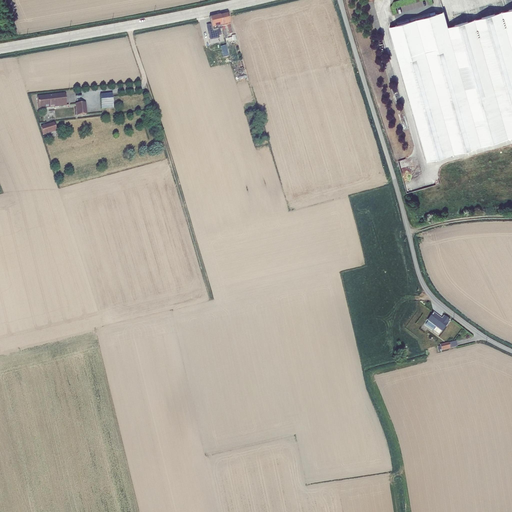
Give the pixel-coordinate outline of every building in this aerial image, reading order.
[(511,8),(448,27),(444,12),(389,27),(427,161),(511,137),(511,8)] [(219,15),(222,29),(224,35),(227,47),(230,46),(229,42),(231,42),(231,43),(234,43),(234,42),(237,41),(235,35),(232,35),(233,37),(228,38),(226,30),(225,30),(225,26),(227,26),(229,34),(232,34),(227,13),(219,15)] [(219,15),(209,18),(210,23),(211,23),(212,25),(206,26),(209,38),(218,36),(221,36),(219,30),(222,29),(219,15)] [(65,94),(37,97),(38,109),(66,106),(65,94)] [(100,95),(101,109),(113,108),(112,94),(100,95)] [(85,103),(75,104),(76,116),(87,114),(85,103)] [(53,123),(40,127),(43,135),(56,131),(53,123)] [(428,322),(425,325),(438,334),(440,331),(441,332),(449,321),(443,316),(441,320),(438,317),(438,316),(433,313),(427,321),(428,322)] [(448,342),(439,345),(440,346),(438,346),(438,350),(441,350),(441,351),(450,349),(448,343),(448,342)]
